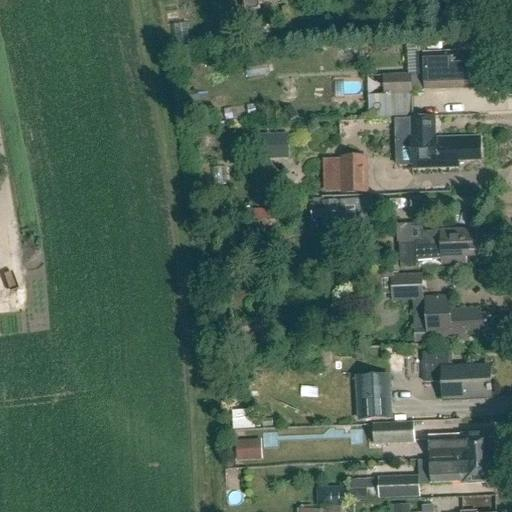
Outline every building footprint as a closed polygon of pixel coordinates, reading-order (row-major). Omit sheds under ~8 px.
[(243,0),(245,12),(259,9),(257,0),(243,0)] [(368,97),(369,119),(413,117),(412,92),(476,90),(475,59),(460,60),(460,54),(425,55),(426,75),(383,77),(383,96),(368,97)] [(290,105),(280,113),(288,124),(298,116),(290,105)] [(435,139),(434,119),(410,120),(411,139),(415,139),(416,171),(458,169),(458,163),(480,162),(479,143),(473,144),(473,138),(435,139)] [(282,136),(259,137),(261,161),(283,160),(282,136)] [(343,192),(364,192),(364,160),(342,161),(343,192)] [(376,233),(374,198),(340,201),(341,220),(358,219),(359,234),(376,233)] [(337,225),(335,201),(310,204),(311,220),(322,219),(323,227),(337,225)] [(465,234),(465,231),(441,232),(423,233),(423,243),(400,244),(401,269),(419,268),(418,261),(442,260),(442,266),(467,265),(466,257),(485,257),(485,233),(465,234)] [(422,278),(391,280),(391,296),(423,295),(422,278)] [(465,340),(465,333),(487,333),(486,315),(479,316),(479,310),(448,311),(448,297),(425,298),(426,335),(448,335),(448,341),(465,340)] [(452,370),(451,354),(424,355),(425,384),(442,383),(443,401),(492,399),(490,368),(452,370)] [(360,421),(390,420),(389,378),(358,379),(360,421)] [(233,410),(234,428),(254,427),(253,409),(233,410)] [(373,446),(414,444),(413,423),(372,425),(373,446)] [(436,462),(495,459),(494,435),(461,436),(461,439),(435,440),(436,462)] [(248,441),(235,441),(236,461),(249,461),(248,441)] [(495,459),(436,462),(436,469),(438,468),(439,484),(463,483),(463,485),(496,484),(495,459)] [(418,477),(378,479),(380,501),(419,499),(418,477)]
